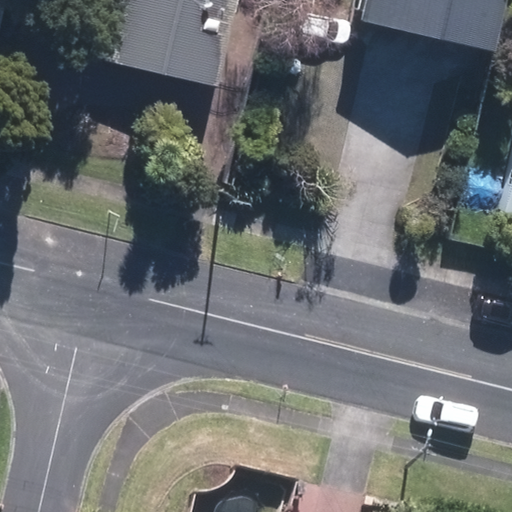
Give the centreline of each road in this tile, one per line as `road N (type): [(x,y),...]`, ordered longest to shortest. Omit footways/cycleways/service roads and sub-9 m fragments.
road 1 (residential): [(96,286),(511,389)]
road 2 (residential): [(41,511),(96,286)]
